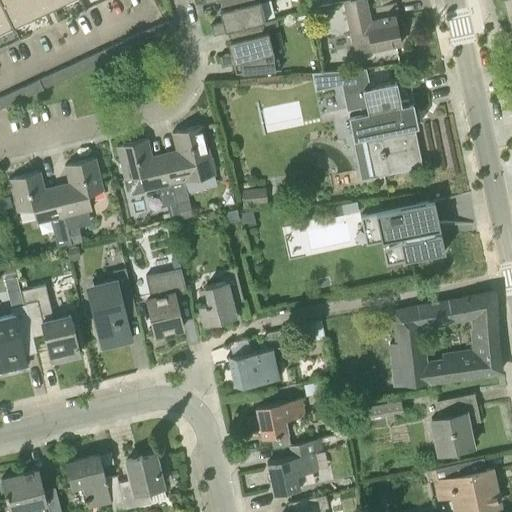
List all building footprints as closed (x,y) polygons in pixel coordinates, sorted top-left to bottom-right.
[(0,0),(0,28),(11,23),(0,0)] [(62,0),(0,0),(11,23),(11,25),(62,0)] [(220,0),(223,10),(220,11),(222,22),(211,25),(213,35),(229,31),(229,30),(260,22),(265,21),(260,0),(255,1),(254,0),(220,0)] [(375,8),(377,20),(370,22),(365,0),(349,0),(345,1),(355,53),(401,44),(395,17),(399,16),(396,4),(375,8)] [(511,29),(511,0),(502,0),(511,30),(511,29)] [(171,19),(159,24),(164,34),(175,29),(171,19)] [(229,30),(229,31),(231,41),(227,42),(230,53),(219,56),(221,66),(233,63),(236,74),(274,71),(273,53),(268,32),(263,33),(260,22),(229,30)] [(164,34),(159,24),(148,29),(153,39),(164,34)] [(153,39),(148,29),(137,34),(142,44),(153,39)] [(142,44),(137,34),(127,39),(131,49),(142,44)] [(131,49),(127,39),(116,44),(120,54),(131,49)] [(120,54),(116,44),(105,49),(109,59),(120,54)] [(109,59),(105,49),(94,54),(98,64),(109,59)] [(98,64),(94,54),(83,59),(87,69),(98,64)] [(87,69),(83,59),(72,64),(76,74),(87,69)] [(76,74),(72,64),(61,69),(65,79),(76,74)] [(370,90),(366,67),(323,71),(327,109),(366,103),(368,113),(348,117),(353,139),(366,136),(374,176),(423,166),(408,99),(401,101),(397,84),(370,90)] [(65,79),(61,69),(50,74),(54,84),(65,79)] [(54,84),(50,74),(39,79),(43,89),(54,84)] [(43,89),(39,79),(28,84),(32,94),(43,89)] [(32,94),(28,84),(17,89),(21,99),(32,94)] [(21,99),(17,89),(6,94),(10,104),(21,99)] [(0,109),(10,104),(6,94),(0,97),(0,109)] [(202,124),(172,132),(177,154),(165,157),(171,183),(214,173),(202,124)] [(171,183),(165,157),(152,160),(147,138),(117,145),(125,179),(140,175),(143,190),(158,186),(163,205),(167,204),(170,218),(179,216),(176,204),(171,183)] [(64,216),(65,216),(92,209),(88,194),(103,190),(95,157),(65,164),(70,187),(58,190),(64,216)] [(65,216),(64,216),(58,190),(45,193),(40,171),(10,178),(18,211),(33,208),(37,222),(51,219),(58,248),(72,245),(65,216)] [(244,207),(267,204),(264,187),(242,190),(244,207)] [(10,196),(2,198),(4,209),(12,207),(10,196)] [(382,249),(385,264),(445,251),(440,232),(435,233),(433,224),(439,223),(434,199),(428,200),(362,214),(367,238),(398,231),(400,240),(382,249)] [(176,204),(179,218),(193,215),(189,201),(176,204)] [(225,222),(239,218),(236,208),(222,212),(225,222)] [(242,226),(243,226),(255,223),(252,210),(239,212),(242,226)] [(72,243),(82,241),(78,224),(68,227),(72,243)] [(79,258),(78,246),(68,247),(69,259),(79,258)] [(180,268),(178,257),(171,259),(173,269),(180,268)] [(205,322),(235,315),(232,303),(243,300),(235,266),(223,269),(226,281),(206,286),(210,302),(201,304),(205,322)] [(103,347),(131,340),(123,308),(135,305),(126,267),(113,270),(115,279),(104,282),(107,291),(90,295),(103,347)] [(155,334),(183,328),(175,294),(186,292),(181,268),(180,268),(173,269),(151,275),(156,297),(147,299),(155,334)] [(7,291),(20,287),(17,275),(15,275),(4,278),(7,291)] [(24,304),(32,336),(44,333),(51,360),(80,353),(70,314),(53,318),(45,284),(21,290),(24,304)] [(395,310),(399,341),(390,343),(395,385),(502,371),(496,325),(495,292),(395,310)] [(32,336),(24,304),(11,307),(13,314),(0,317),(0,372),(26,366),(24,355),(20,339),(32,336)] [(321,320),(307,323),(310,340),(325,337),(321,320)] [(232,387),(278,378),(272,347),(226,357),(232,387)] [(317,382),(303,385),(304,391),(319,388),(317,382)] [(437,451),(472,444),(468,423),(480,421),(475,393),(439,400),(442,415),(431,417),(437,451)] [(262,438),(273,436),(274,440),(271,441),(272,447),(291,443),(289,433),(286,420),(305,416),(301,397),(256,407),(262,438)] [(367,418),(403,411),(400,399),(354,408),(356,417),(366,414),(367,418)] [(274,493),(299,487),(296,474),(316,470),(312,453),(323,450),(320,438),(290,444),(292,456),(268,461),(274,493)] [(118,481),(122,496),(124,508),(149,502),(146,488),(162,484),(155,452),(126,459),(130,478),(118,481)] [(122,496),(118,481),(117,481),(116,475),(105,477),(99,453),(64,462),(70,485),(81,483),(86,505),(122,496)] [(486,469),(483,457),(432,468),(435,483),(450,479),(457,511),(463,511),(497,505),(489,468),(486,469)] [(60,511),(53,485),(42,488),(37,468),(1,478),(9,511),(60,511)] [(177,468),(169,470),(171,477),(179,475),(177,468)] [(325,511),(324,507),(328,506),(325,494),(299,500),(302,511),(298,511),(325,511)]
